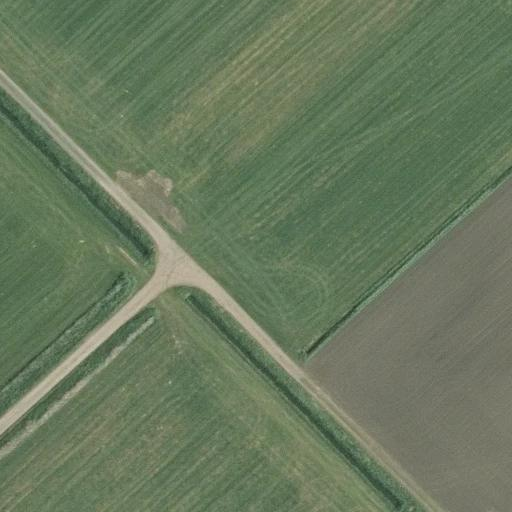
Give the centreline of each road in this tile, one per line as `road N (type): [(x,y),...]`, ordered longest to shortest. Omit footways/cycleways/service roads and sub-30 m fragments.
road 1 (unclassified): [(176,257),(0,82)]
road 2 (unclassified): [(0,419),(176,257)]
road 3 (track): [(292,376),(430,511)]
road 4 (unclassified): [(292,376),(176,257)]
